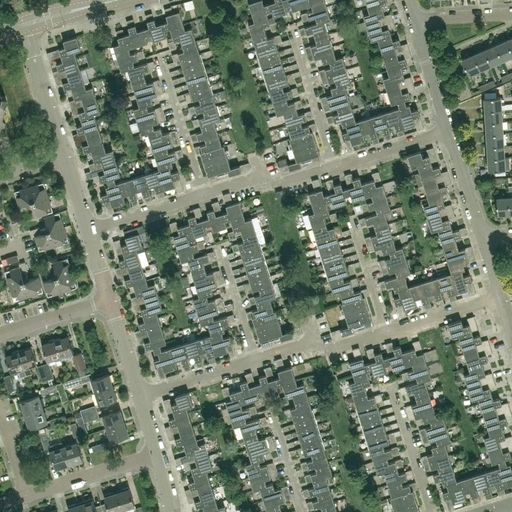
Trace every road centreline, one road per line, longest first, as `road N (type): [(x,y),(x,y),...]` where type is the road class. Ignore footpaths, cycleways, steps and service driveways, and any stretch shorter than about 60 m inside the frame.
road 1 (residential): [(500,296),(448,131)]
road 2 (residential): [(336,167),(291,28)]
road 3 (residential): [(200,195),(157,58)]
road 4 (residential): [(24,495),(157,453)]
road 5 (residential): [(448,131),(406,0)]
road 6 (residential): [(63,155),(25,30)]
road 7 (residential): [(431,511),(393,394)]
road 8 (residential): [(386,332),(348,217)]
